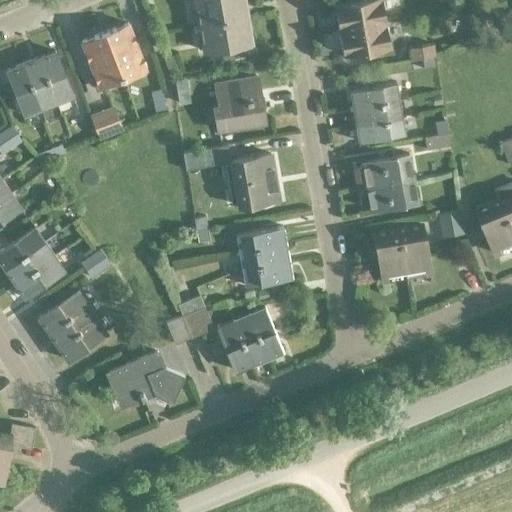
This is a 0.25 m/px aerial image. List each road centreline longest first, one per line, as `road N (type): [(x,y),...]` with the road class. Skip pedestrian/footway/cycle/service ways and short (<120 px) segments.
road 1 (residential): [(352,355),(286,0)]
road 2 (tertiary): [(181,511),(511,376)]
road 3 (residential): [(80,469),(352,355)]
road 4 (residential): [(352,355),(511,288)]
road 5 (residential): [(0,348),(80,469)]
